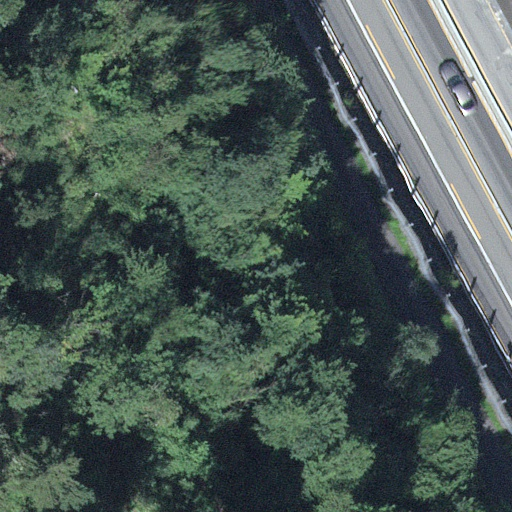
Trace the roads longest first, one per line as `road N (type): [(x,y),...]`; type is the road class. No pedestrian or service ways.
road 1 (track): [(511,511),(234,0)]
road 2 (motorway): [(385,0),(511,240)]
